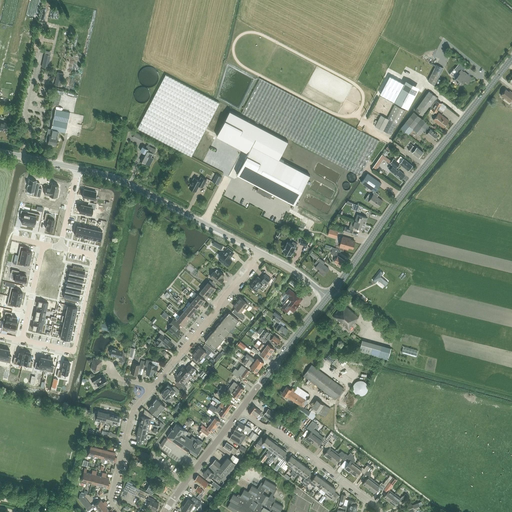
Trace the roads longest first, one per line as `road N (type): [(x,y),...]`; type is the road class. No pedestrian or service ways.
road 1 (tertiary): [(327,297),(511,59)]
road 2 (unclassified): [(260,252),(125,182),(79,168)]
road 3 (residential): [(20,340),(73,352),(94,262),(59,248)]
road 4 (residential): [(379,511),(239,410)]
road 5 (residential): [(154,387),(260,252)]
road 6 (tertiary): [(239,410),(327,297)]
